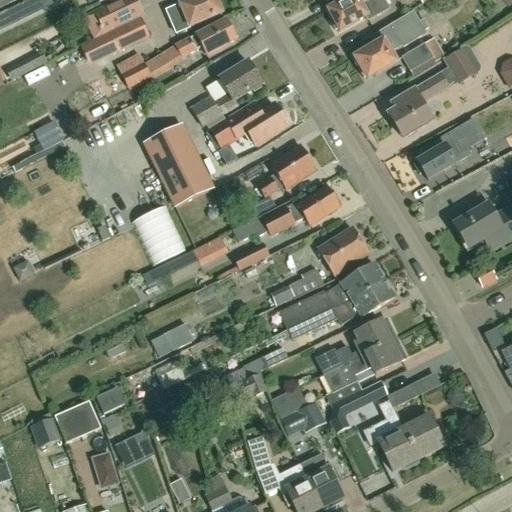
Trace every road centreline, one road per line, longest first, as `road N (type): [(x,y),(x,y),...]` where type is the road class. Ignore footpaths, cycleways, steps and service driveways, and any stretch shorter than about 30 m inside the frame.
road 1 (residential): [(457,325),(260,0)]
road 2 (residential): [(373,511),(511,443)]
